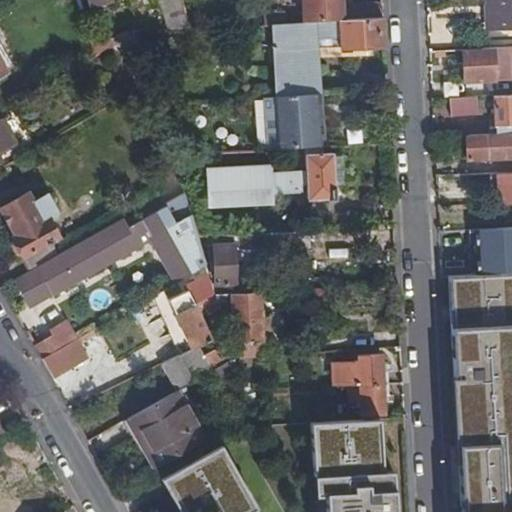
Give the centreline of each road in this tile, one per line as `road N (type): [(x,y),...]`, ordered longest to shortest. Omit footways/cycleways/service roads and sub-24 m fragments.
road 1 (unclassified): [(405,0),(433,511)]
road 2 (residential): [(103,511),(0,328)]
road 3 (unknown): [(44,408),(166,343)]
